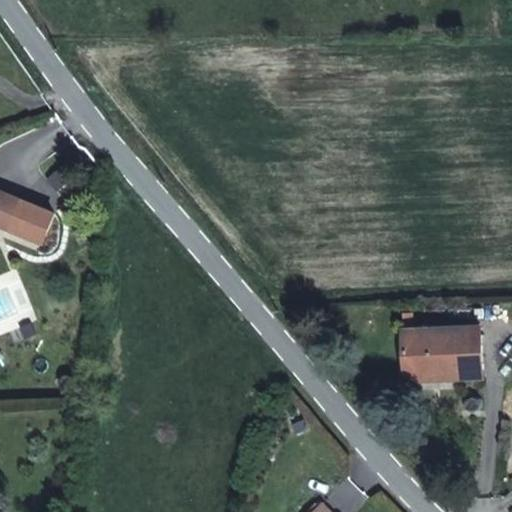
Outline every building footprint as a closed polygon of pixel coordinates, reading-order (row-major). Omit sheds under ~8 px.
[(47,179),(57,191),(72,179),(62,167),(47,179)] [(0,224),(10,228),(23,196),(2,188),(0,187),(0,224)] [(402,314),(403,330),(413,330),(413,313),(402,314)] [(413,330),(403,330),(404,351),(405,372),(458,369),(459,379),(484,378),(481,326),(413,330)] [(405,381),(459,379),(458,369),(405,372),(405,381)] [(330,511),(319,501),(307,511),(330,511)]
